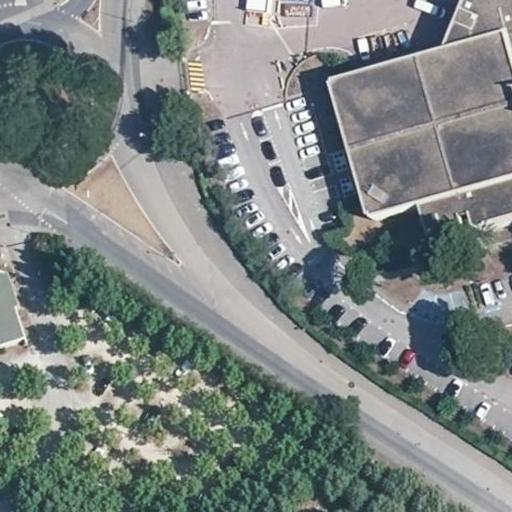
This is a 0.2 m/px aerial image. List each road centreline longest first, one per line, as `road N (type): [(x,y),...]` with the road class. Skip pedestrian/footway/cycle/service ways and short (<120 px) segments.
road 1 (residential): [(236,328),(511,509)]
road 2 (residential): [(40,173),(58,203),(236,328)]
road 3 (residential): [(236,328),(107,115)]
